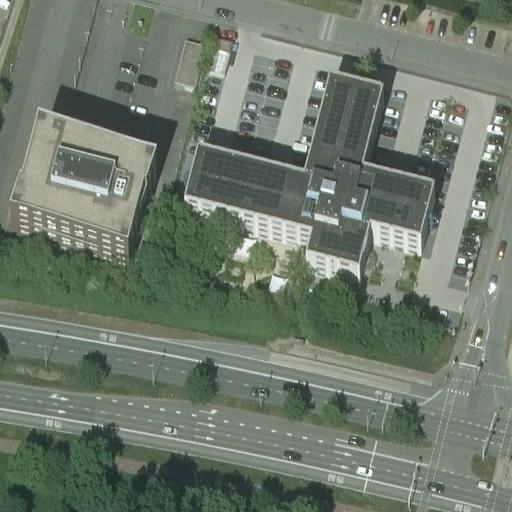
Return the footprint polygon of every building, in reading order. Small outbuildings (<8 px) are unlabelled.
[(204,76),(199,98),(218,103),(224,81),(232,48),(214,43),(206,76),(204,76)] [(195,95),(206,52),(185,46),(173,89),(195,95)] [(198,167),(184,221),(311,253),(306,276),(359,290),(370,247),(421,259),(434,206),(364,187),(383,109),(330,95),(304,194),(198,167)] [(76,161),(76,162),(69,160),(70,156),(40,146),(16,239),(130,269),(153,182),(88,165),(89,163),(89,162),(89,161),(88,159),(88,157),(86,156),(85,155),(84,155),(83,155),(81,155),(79,155),(78,156),(77,158),(76,159),(76,161)] [(300,294),(289,291),(286,302),(297,305),(300,294)]
